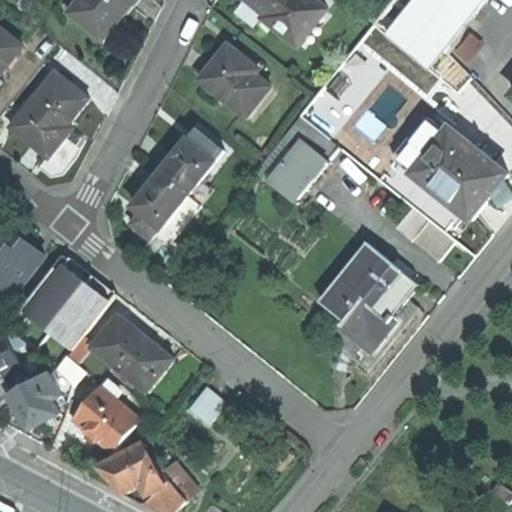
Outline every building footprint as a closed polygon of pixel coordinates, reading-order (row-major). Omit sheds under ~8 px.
[(81,0),(71,13),(105,40),(137,0),(81,0)] [(329,10),(316,0),(246,0),(248,0),(268,16),(265,19),(299,47),(329,10)] [(447,49),(486,0),(418,0),(389,37),(430,70),(447,49)] [(0,88),(5,82),(0,77),(25,47),(0,26),(0,88)] [(217,63),(202,81),(248,118),(273,87),(246,66),(250,61),(230,46),(217,63)] [(90,100),(58,74),(14,128),(32,142),(51,158),(74,129),(69,125),(90,100)] [(342,148),(303,116),(282,141),(284,143),(296,153),(307,141),(331,161),(342,148)] [(448,133),(431,119),(397,161),(437,193),(440,189),(476,218),(495,194),(511,175),(452,128),(448,133)] [(227,152),(199,130),(177,157),(163,174),(191,196),(227,152)] [(333,162),(331,161),(307,141),(296,153),(278,176),(274,181),(273,180),(272,181),(300,204),(301,203),(299,201),(321,175),(330,163),(331,164),(333,162)] [(265,166),(278,176),(296,153),(284,143),(265,166)] [(191,196),(163,174),(149,191),(136,208),(142,213),(133,224),(152,241),(162,229),(163,230),(191,196)] [(203,206),(191,196),(163,230),(176,240),(203,206)] [(414,241),(415,240),(431,220),(416,207),(398,229),(414,241)] [(458,242),(431,220),(415,240),(441,262),(458,242)] [(9,238),(15,232),(7,225),(0,233),(0,237),(6,243),(9,238)] [(16,244),(22,238),(15,232),(9,238),(16,244)] [(32,246),(22,238),(16,244),(9,238),(6,243),(0,237),(0,288),(3,292),(11,298),(46,258),(32,246)] [(406,272),(373,245),(325,304),(341,317),(326,335),(370,372),(394,342),(421,309),(410,300),(422,286),(405,272),(406,272)] [(118,296),(72,258),(28,313),(74,350),(118,296)] [(148,339),(121,317),(96,349),(149,392),(171,365),(174,360),(148,339)] [(0,375),(4,374),(21,364),(6,337),(0,340),(0,375)] [(86,375),(67,359),(58,369),(77,385),(86,375)] [(0,400),(14,393),(4,374),(0,375),(0,400)] [(65,397),(52,374),(13,396),(24,415),(33,432),(62,415),(55,403),(65,397)] [(109,380),(75,420),(92,435),(114,453),(143,419),(115,395),(120,390),(109,380)] [(229,403),(209,387),(191,408),(211,425),(229,403)] [(166,472),(167,472),(146,444),(102,468),(115,483),(127,498),(143,487),(166,472)] [(281,473),(294,455),(282,447),(270,464),(281,473)] [(178,462),(167,472),(166,472),(173,480),(191,501),(203,490),(178,462)] [(173,480),(166,472),(143,487),(150,497),(173,480)] [(178,511),(191,501),(173,480),(150,497),(142,503),(159,511),(178,511)] [(511,503),(511,492),(501,483),(493,493),(510,506),(511,503)]
